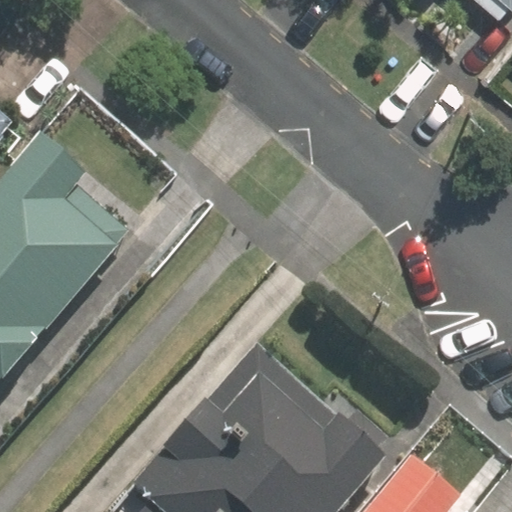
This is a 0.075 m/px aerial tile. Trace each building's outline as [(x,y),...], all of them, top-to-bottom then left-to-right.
[(511,0),(497,0),(503,4),(509,10),(511,7),(511,0)] [(0,146),(20,123),(0,105),(0,146)] [(0,186),(0,395),(136,237),(83,191),(92,181),(41,136),(0,186)] [(332,511),(397,440),(358,405),(344,421),(263,350),(133,494),(149,509),(145,511),(332,511)] [(458,511),(470,498),(422,459),(378,511),(458,511)]
